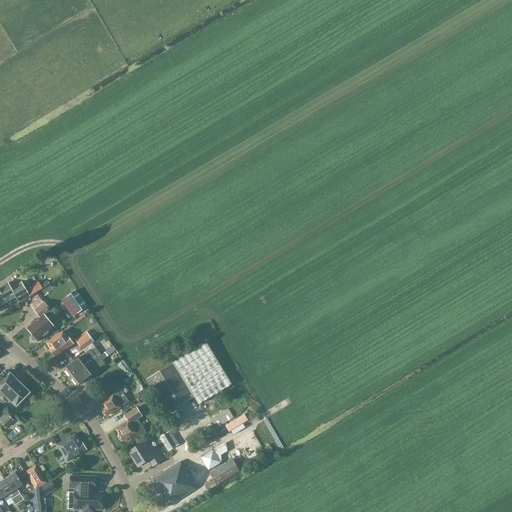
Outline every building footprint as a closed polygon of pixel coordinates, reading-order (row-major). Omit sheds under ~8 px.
[(9,282),(0,287),(0,306),(16,297),(19,302),(29,296),(29,297),(43,289),(39,282),(27,289),(22,282),(12,288),(9,282)] [(33,323),(27,328),(32,335),(32,337),(32,338),(34,340),(36,341),(37,341),(38,342),(55,328),(50,321),(56,316),(44,302),(43,303),(34,310),(40,317),(39,318),(33,323)] [(69,309),(74,316),(84,309),(79,302),(69,309)] [(63,332),(46,344),(50,350),(50,352),(53,356),(55,356),(55,357),(73,344),(69,338),(68,338),(63,332)] [(86,332),(76,340),(83,350),(92,343),(94,342),(86,332)] [(73,363),(65,369),(70,376),(83,367),(82,366),(92,359),(93,361),(101,355),(95,347),(92,343),(83,350),(85,353),(73,363)] [(167,414),(168,413),(194,398),(198,405),(232,385),(206,343),(147,379),(167,414)] [(83,367),(70,376),(71,378),(78,386),(92,375),(105,364),(103,361),(116,350),(113,346),(102,355),(101,355),(93,361),(92,359),(82,366),(83,367)] [(0,384),(0,390),(1,391),(8,398),(17,406),(18,407),(24,401),(23,400),(30,393),(21,385),(11,374),(0,384)] [(113,395),(100,404),(103,409),(102,410),(103,411),(102,413),(104,416),(106,416),(107,417),(130,403),(122,391),(127,387),(122,378),(116,381),(108,386),(113,395)] [(124,416),(127,421),(115,429),(123,442),(136,434),(139,439),(147,434),(137,418),(142,415),(137,408),(124,416)] [(228,409),(211,419),(221,437),(240,425),(239,424),(244,420),(240,413),(234,417),(228,409)] [(8,416),(1,424),(6,429),(13,421),(8,416)] [(75,434),(57,445),(63,455),(62,457),(65,462),(67,462),(72,459),(86,450),(86,449),(86,447),(84,444),(82,444),(82,443),(81,443),(75,434)] [(236,449),(234,446),(225,452),(223,449),(230,444),(225,437),(206,450),(214,463),(236,449)] [(153,467),(164,460),(156,447),(152,449),(147,441),(129,452),(138,467),(149,460),(153,467)] [(209,473),(214,480),(217,485),(240,472),(232,459),(209,473)] [(192,480),(198,476),(192,466),(186,470),(181,461),(151,479),(169,507),(196,489),(191,482),(193,481),(192,480)] [(36,465),(25,471),(26,474),(32,484),(36,490),(48,483),(47,483),(50,481),(47,476),(44,477),(36,465)] [(5,480),(20,503),(24,500),(18,489),(23,486),(16,474),(5,480)] [(26,474),(21,477),(27,487),(32,484),(26,474)] [(71,476),(71,488),(76,488),(75,492),(74,509),(83,510),(83,511),(94,511),(95,510),(102,510),(102,493),(94,493),(94,489),(95,489),(96,477),(71,476)] [(5,480),(0,483),(0,494),(3,499),(9,495),(15,505),(20,503),(5,480)] [(208,490),(217,485),(214,480),(205,486),(208,490)] [(39,489),(43,495),(49,491),(45,485),(39,489)]
